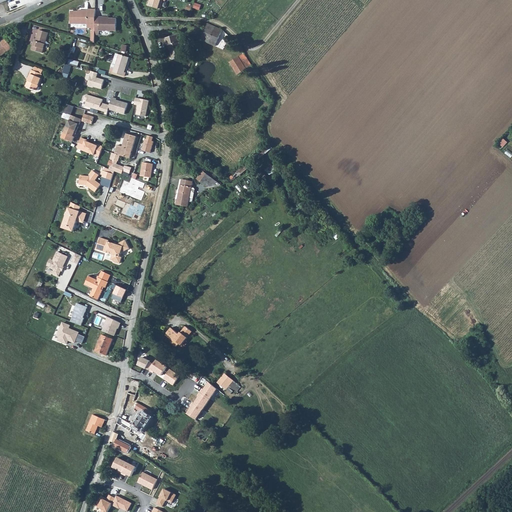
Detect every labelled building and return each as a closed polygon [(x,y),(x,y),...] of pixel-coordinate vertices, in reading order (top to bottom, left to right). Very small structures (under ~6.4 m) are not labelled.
[(149,0),(148,6),(157,8),(159,0),(149,0)] [(78,11),(71,11),(70,24),(87,24),(87,25),(95,25),(95,17),(95,9),(88,9),(88,10),(84,10),(84,12),(78,11)] [(95,35),(99,35),(99,31),(116,31),(116,18),(109,18),(103,18),(103,17),(95,17),(95,25),(95,28),(95,30),(95,35)] [(208,23),(200,39),(213,46),(222,29),(208,23)] [(33,45),(32,50),(42,53),(48,33),(39,30),(36,39),(34,46),(33,45)] [(165,38),(167,45),(169,45),(173,60),(183,57),(177,35),(165,38)] [(0,56),(7,51),(8,51),(12,47),(5,39),(0,42),(1,43),(0,44),(0,56)] [(110,72),(124,76),(125,73),(124,72),(128,57),(116,53),(113,63),(116,64),(114,69),(111,68),(110,72)] [(239,57),(230,62),(242,82),(251,76),(239,57)] [(25,86),(31,89),(32,89),(36,90),(41,78),(40,78),(43,70),(35,67),(34,71),(31,70),(28,78),(29,78),(25,86)] [(99,73),(93,72),(88,85),(102,89),(105,80),(98,78),(99,73)] [(109,110),(110,105),(102,103),(104,99),(87,94),(85,101),(87,101),(86,106),(108,113),(109,110)] [(110,105),(109,110),(125,115),(128,103),(117,100),(118,99),(113,97),(110,105)] [(137,98),(135,105),(139,106),(136,114),(146,117),(150,102),(137,98)] [(79,123),(82,118),(71,114),(62,137),(72,141),(75,136),(73,135),(74,133),(75,133),(79,126),(77,125),(78,123),(79,123)] [(82,121),(91,124),(94,117),(84,114),(82,121)] [(134,136),(124,133),(120,146),(115,144),(113,152),(110,152),(109,158),(117,160),(119,155),(128,157),(132,142),(134,136)] [(86,139),(82,137),(77,147),(99,156),(103,146),(99,144),(98,145),(96,144),(88,141),(86,140),(86,139)] [(498,143),(503,148),(507,143),(502,139),(498,143)] [(123,166),(110,161),(108,168),(115,171),(120,173),(123,166)] [(154,164),(144,162),(141,176),(152,178),(154,164)] [(248,163),(237,173),(239,176),(251,166),(248,163)] [(112,179),(115,171),(108,168),(106,167),(105,170),(103,170),(101,174),(103,174),(103,176),(112,179)] [(80,184),(87,185),(96,192),(101,184),(95,180),(99,174),(93,170),(90,174),(91,175),(90,176),(81,175),(80,184)] [(197,179),(207,187),(214,179),(203,171),(197,179)] [(176,204),(188,207),(190,198),(193,199),(195,190),(194,188),(192,188),(193,182),(182,180),(178,199),(177,199),(176,204)] [(77,221),(80,211),(82,207),(72,202),(70,208),(69,207),(62,228),(73,231),(77,221)] [(77,221),(83,223),(87,213),(80,211),(77,221)] [(114,243),(109,242),(109,240),(101,237),(97,249),(111,253),(112,257),(112,260),(115,261),(116,262),(120,264),(122,263),(123,257),(121,257),(123,253),(131,248),(126,240),(115,246),(114,243)] [(68,257),(58,252),(54,260),(51,259),(47,266),(55,270),(52,274),(59,277),(61,271),(63,272),(65,267),(64,267),(68,257)] [(76,253),(72,261),(79,264),(83,257),(76,253)] [(85,284),(93,288),(90,296),(98,299),(103,290),(102,289),(103,287),(105,288),(108,282),(107,282),(110,275),(101,271),(99,277),(98,276),(97,278),(98,279),(97,280),(89,276),(85,284)] [(119,286),(113,298),(121,303),(123,298),(125,299),(129,291),(119,286)] [(88,307),(79,303),(76,310),(78,310),(74,321),(81,324),(88,307)] [(122,324),(109,319),(103,332),(117,337),(122,324)] [(72,326),(64,323),(59,336),(61,337),(59,341),(68,345),(70,340),(83,346),(87,336),(81,334),(82,333),(71,328),(72,326)] [(167,332),(183,344),(192,332),(186,326),(179,334),(171,328),(167,332)] [(167,333),(171,337),(179,343),(182,345),(183,344),(167,332),(167,333)] [(95,350),(106,355),(113,339),(102,335),(95,350)] [(171,337),(170,339),(172,341),(171,342),(176,347),(179,343),(171,337)] [(150,370),(153,364),(141,358),(136,366),(145,371),(146,368),(150,370)] [(153,364),(150,370),(160,376),(167,367),(156,360),(153,364)] [(171,369),(165,379),(175,386),(182,376),(171,369)] [(217,383),(226,390),(235,380),(226,372),(217,383)] [(226,390),(231,394),(234,391),(236,393),(242,387),(235,380),(226,390)] [(218,390),(209,383),(201,394),(210,401),(218,390)] [(125,405),(135,408),(143,413),(134,426),(133,427),(141,432),(154,412),(135,401),(136,395),(128,393),(125,405)] [(210,401),(201,394),(194,403),(204,410),(210,401)] [(204,410),(194,403),(187,414),(196,421),(204,410)] [(95,434),(98,426),(102,427),(105,420),(93,415),(86,431),(95,434)] [(117,424),(130,432),(133,427),(134,426),(121,418),(119,417),(117,424)] [(130,432),(138,437),(141,432),(133,427),(130,432)] [(109,443),(128,452),(130,450),(132,447),(117,440),(119,434),(114,432),(109,443)] [(136,467),(118,458),(113,468),(130,477),(136,467)] [(159,479),(144,472),(139,482),(154,490),(159,479)] [(162,498),(160,503),(166,506),(169,499),(176,502),(180,495),(165,488),(160,497),(162,498)] [(129,511),(134,503),(118,495),(117,498),(111,496),(109,500),(104,498),(99,508),(104,510),(102,511),(108,511),(112,504),(129,511)]
